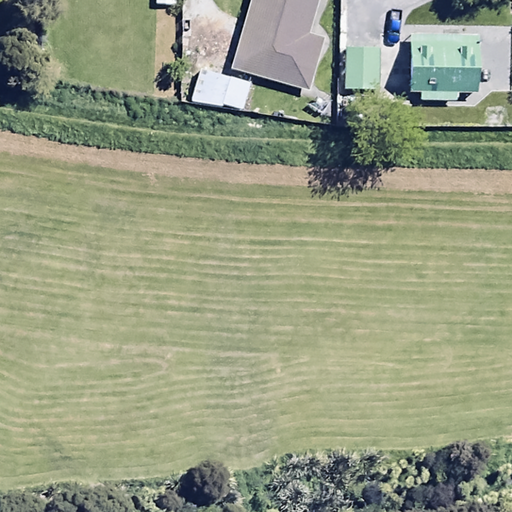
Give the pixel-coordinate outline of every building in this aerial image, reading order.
[(246,0),(228,69),(309,91),(324,36),(306,31),(314,0),(246,0)] [(477,33),(406,35),(408,94),(421,94),(421,104),(456,103),(455,94),(479,94),(477,33)] [(376,47),(343,46),(343,91),(376,92),(376,47)] [(189,102),(219,110),(220,104),(243,110),(250,84),(198,69),(189,102)] [(504,108),(478,109),(479,129),(505,128),(504,108)]
